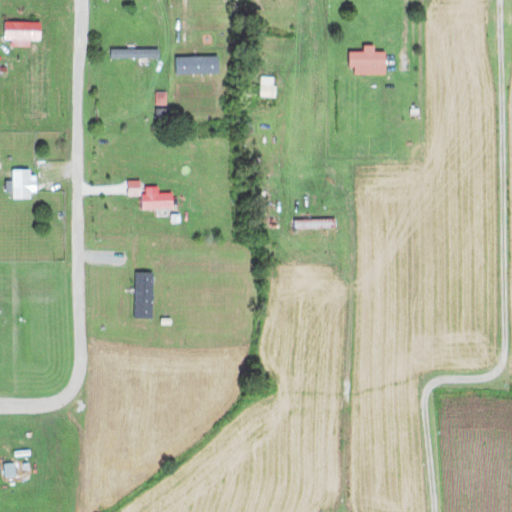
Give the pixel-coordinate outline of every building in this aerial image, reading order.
[(30,43),(30,39),(41,39),(41,21),(5,21),(5,43),(30,43)] [(295,26),(264,26),(264,35),(295,35),(295,26)] [(387,49),(375,49),(375,44),(364,44),(364,49),(350,49),(350,73),(387,73),(387,49)] [(159,47),(112,47),(112,56),(159,56),(159,47)] [(177,73),(219,73),(219,55),(177,55),(177,73)] [(277,76),(262,75),(260,96),(276,97),(277,76)] [(30,196),(30,168),(13,168),(13,196),(30,196)] [(173,192),(143,192),(143,208),(173,208),(173,192)] [(337,218),(296,218),(296,227),(337,227),(337,218)] [(153,317),(153,272),(137,272),(137,317),(153,317)]
